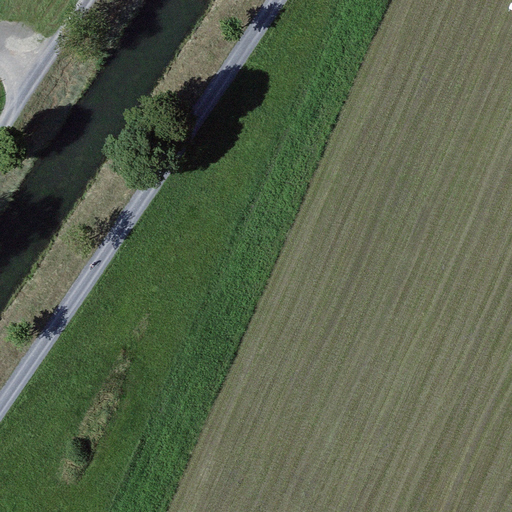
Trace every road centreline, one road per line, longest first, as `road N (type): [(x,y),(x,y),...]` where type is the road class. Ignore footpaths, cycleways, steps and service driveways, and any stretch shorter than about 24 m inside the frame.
road 1 (track): [(276,0),(0,405)]
road 2 (track): [(96,0),(0,143)]
